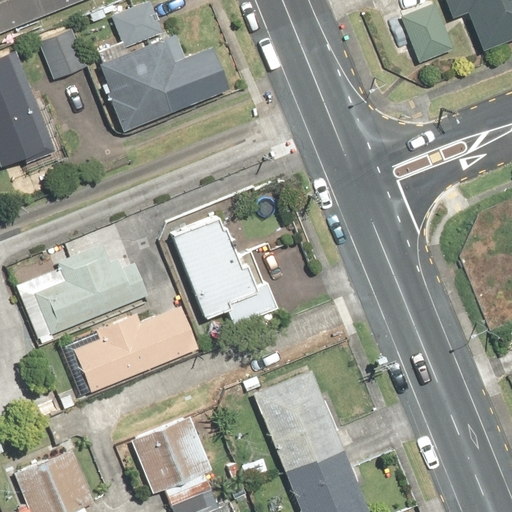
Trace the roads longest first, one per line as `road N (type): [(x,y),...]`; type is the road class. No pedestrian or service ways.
road 1 (secondary): [(492,511),(363,190)]
road 2 (secondary): [(363,190),(285,0)]
road 3 (residential): [(511,130),(363,190)]
